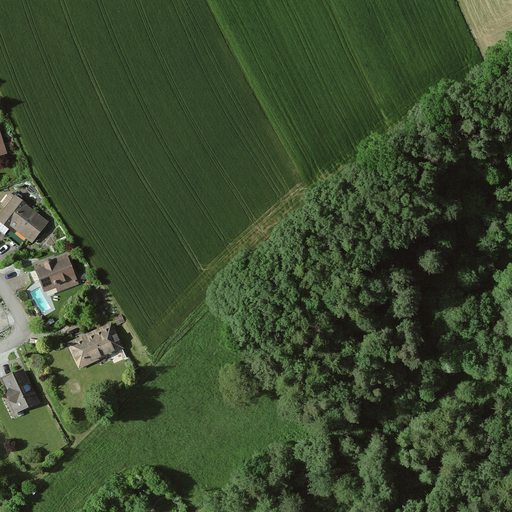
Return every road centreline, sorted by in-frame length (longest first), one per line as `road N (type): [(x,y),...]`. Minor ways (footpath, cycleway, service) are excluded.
road 1 (track): [(511,433),(465,476),(454,506),(413,443),(390,435),(249,480),(200,511)]
road 2 (track): [(397,141),(511,59)]
road 3 (track): [(0,506),(103,416)]
